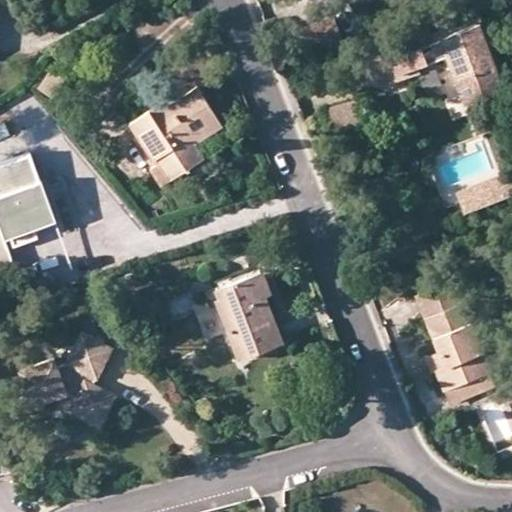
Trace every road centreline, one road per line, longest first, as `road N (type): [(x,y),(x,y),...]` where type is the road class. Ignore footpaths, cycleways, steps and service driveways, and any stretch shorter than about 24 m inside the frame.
road 1 (residential): [(227,5),(349,301),(390,434)]
road 2 (unknown): [(307,197),(145,249),(100,188),(64,168),(41,117)]
road 3 (residential): [(390,434),(104,511)]
road 4 (residential): [(390,434),(434,485),(511,501)]
